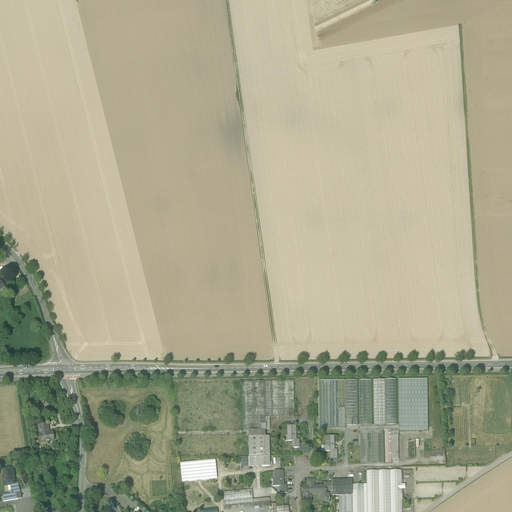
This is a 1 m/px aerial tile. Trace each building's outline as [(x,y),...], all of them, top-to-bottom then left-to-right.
[(396,379),(385,380),(385,425),(397,425),(396,379)] [(398,380),(399,425),(399,430),(399,432),(428,431),(427,379),(398,380)] [(319,429),(345,429),(345,426),(346,426),(358,426),(357,380),(319,381),(319,429)] [(359,380),(360,426),(372,425),(371,380),(359,380)] [(374,425),(385,425),(385,380),(373,380),(374,425)] [(293,381),(241,383),(242,431),(248,431),(248,438),(265,437),(265,431),(265,430),(269,430),(269,418),(288,418),(288,412),(294,412),(293,381)] [(38,435),(40,445),(45,444),(44,443),(54,442),(53,432),(48,433),(47,425),(38,426),(39,435),(38,435)] [(292,441),(292,444),(299,444),(299,439),(294,440),(294,426),(287,426),(287,436),(288,441),(292,441)] [(384,463),(383,430),(360,431),(360,464),(384,463)] [(399,432),(399,430),(385,430),(386,463),(391,463),(398,463),(398,436),(399,435),(399,432)] [(330,455),(337,455),(337,449),(333,450),(333,436),(324,436),(324,446),(324,452),(330,451),(330,455)] [(248,438),(249,457),(269,457),(269,437),(265,437),(248,438)] [(269,467),(269,457),(249,457),(249,467),(269,467)] [(181,463),(183,482),(217,479),(216,464),(213,464),(213,461),(181,463)] [(2,496),(3,502),(18,499),(16,489),(19,488),(18,483),(15,483),(14,477),(15,477),(13,468),(1,470),(2,478),(3,486),(7,485),(10,485),(11,485),(12,491),(11,491),(11,494),(9,494),(2,496)] [(352,495),(352,511),(402,511),(401,470),(367,471),(367,485),(352,485),(352,495)] [(280,487),(280,490),(287,490),(287,484),(284,484),(284,471),(274,471),(274,480),(274,487),(280,487)] [(332,490),(332,496),(352,495),(352,485),(352,480),(332,481),(332,483),(332,490)] [(304,495),(305,502),(311,502),(311,495),(321,495),(321,500),(329,500),(329,499),(329,494),(326,494),(326,490),(332,490),(332,483),(324,484),(324,486),(314,486),(310,487),(310,488),(307,488),(307,487),(304,487),(304,492),(304,495)] [(224,492),(225,502),(253,499),(253,497),(252,489),(224,492)] [(269,501),(253,503),(225,506),(225,508),(225,511),(271,511),(271,505),(270,501),(269,501)]
